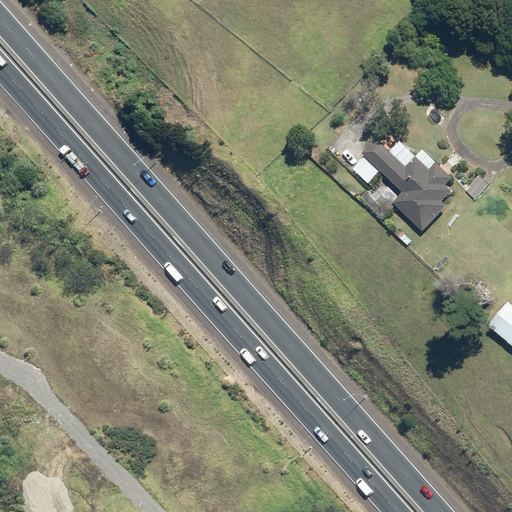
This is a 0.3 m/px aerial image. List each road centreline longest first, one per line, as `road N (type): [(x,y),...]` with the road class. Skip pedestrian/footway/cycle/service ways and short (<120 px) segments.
road 1 (motorway): [(0,16),(440,511)]
road 2 (motorway): [(398,511),(0,69)]
road 3 (track): [(148,511),(32,384),(0,363)]
